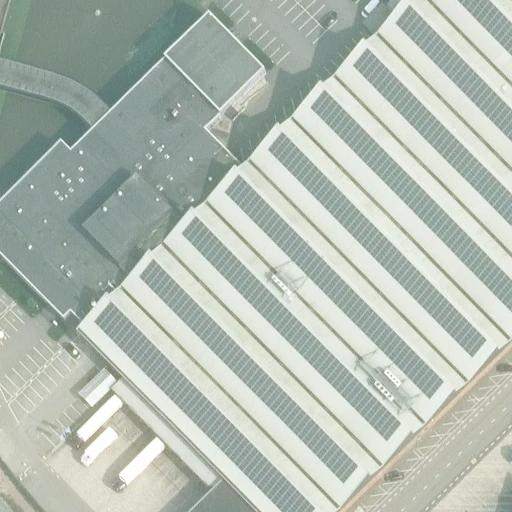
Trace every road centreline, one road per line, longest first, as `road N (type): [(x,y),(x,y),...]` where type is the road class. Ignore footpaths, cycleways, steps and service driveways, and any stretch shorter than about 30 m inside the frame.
road 1 (unclassified): [(0,351),(96,511)]
road 2 (unclassified): [(408,511),(511,410)]
